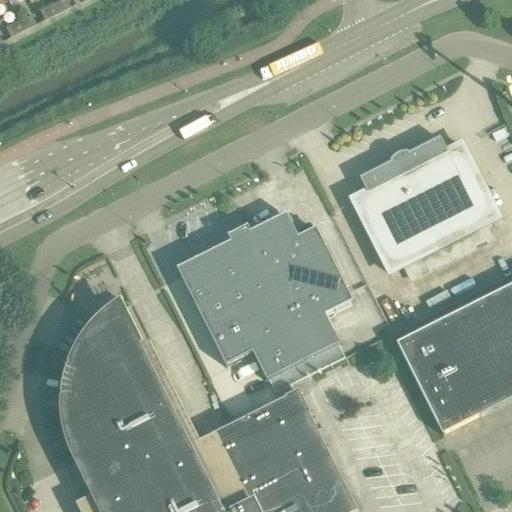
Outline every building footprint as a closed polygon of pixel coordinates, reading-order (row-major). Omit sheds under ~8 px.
[(58,16),(71,9),(65,0),(64,0),(52,6),(58,16)] [(44,23),(58,16),(52,6),(39,13),(44,23)] [(23,33),(36,27),(31,17),(18,23),(23,33)] [(10,40),(23,33),(18,23),(5,30),(10,40)] [(403,270),(487,228),(500,222),(463,148),(449,156),(441,141),(422,151),(413,155),(412,154),(408,154),(403,154),(399,156),(395,159),(391,162),(389,166),(390,167),(361,182),(369,196),(354,203),(391,276),(403,270)] [(346,360),(340,348),(342,348),(327,319),(354,306),(317,232),(299,242),(290,224),(255,242),(254,242),(314,361),(287,375),(293,387),(346,360)] [(254,242),(255,242),(249,230),(230,240),(235,252),(182,279),(190,296),(227,370),(254,356),(268,384),(271,383),(276,395),(293,387),(287,375),(314,361),(254,242)] [(511,289),(398,347),(400,351),(403,358),(444,438),(481,419),(477,410),(511,392),(511,289)] [(73,422),(70,423),(70,424),(73,424),(74,431),(76,439),(78,446),(81,453),(84,459),(81,461),(82,462),(84,461),(91,474),(87,476),(91,484),(95,482),(101,495),(147,473),(201,445),(152,348),(153,347),(135,311),(118,320),(116,318),(115,318),(115,319),(117,321),(111,326),(105,331),(100,336),(96,342),(91,348),(89,346),(88,348),(90,349),(86,356),(83,363),(80,369),(78,376),(76,384),(73,383),(72,385),(75,385),(74,393),(73,400),(72,407),(72,415),(73,422)] [(287,402),(234,428),(276,511),(357,511),(312,418),(302,398),(300,394),(287,401),(287,402)] [(201,445),(147,473),(166,511),(276,511),(234,428),(231,430),(201,445)] [(99,497),(77,508),(79,511),(166,511),(147,473),(101,495),(99,497)]
